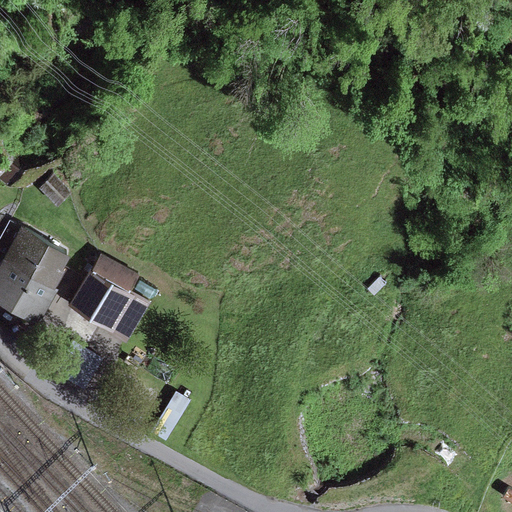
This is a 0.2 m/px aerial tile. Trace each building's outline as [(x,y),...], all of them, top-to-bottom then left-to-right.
[(54,169),(40,182),(57,201),(71,187),(54,169)] [(69,247),(21,221),(0,260),(0,294),(39,315),(59,280),(55,278),(65,260),(63,259),(69,247)] [(99,247),(91,262),(130,285),(139,271),(99,247)] [(130,285),(91,262),(69,297),(128,334),(151,299),(130,285)] [(86,385),(105,353),(78,337),(59,370),(86,385)]
